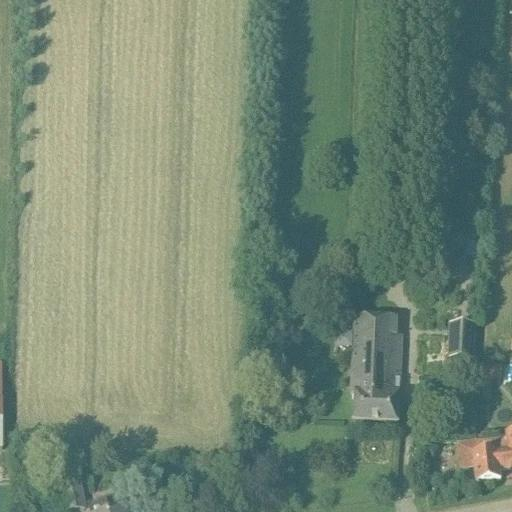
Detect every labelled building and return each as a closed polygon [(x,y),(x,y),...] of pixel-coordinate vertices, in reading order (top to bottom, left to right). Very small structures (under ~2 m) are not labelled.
[(357,270),(356,282),(384,284),(385,272),(357,270)] [(349,395),(354,395),(352,426),(356,426),(356,425),(393,427),(393,428),(397,428),(399,394),(400,395),(402,339),(396,338),(397,321),(352,319),(349,395)] [(475,363),(477,327),(448,325),(446,361),(475,363)] [(502,366),(482,366),(481,382),(501,383),(502,366)] [(447,381),(419,379),(418,395),(446,397),(447,381)] [(491,402),(492,383),(478,383),(478,402),(491,402)] [(455,446),(458,472),(474,470),(475,485),(501,482),(500,472),(511,471),(511,468),(511,467),(511,434),(504,435),(505,439),(455,446)] [(81,511),(87,511),(79,482),(58,487),(64,511),(81,511)] [(88,507),(88,511),(125,511),(124,511),(108,511),(106,503),(88,507)]
